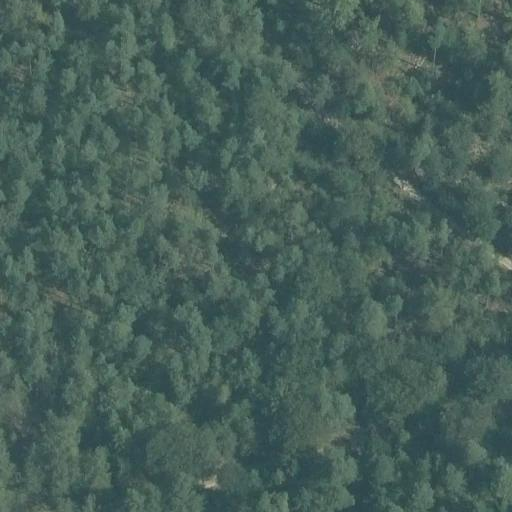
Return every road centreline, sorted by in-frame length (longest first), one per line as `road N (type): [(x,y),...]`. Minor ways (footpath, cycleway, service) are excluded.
road 1 (track): [(511,413),(99,511)]
road 2 (track): [(253,0),(280,62),(309,101),(387,173),(511,268)]
